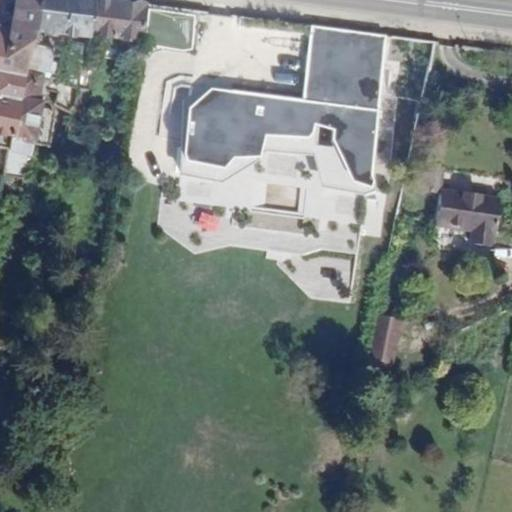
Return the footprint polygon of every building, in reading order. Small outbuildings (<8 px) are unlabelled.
[(37,0),(15,0),(10,30),(7,45),(0,43),(0,95),(17,100),(21,82),(31,31),(37,0)] [(37,0),(31,31),(86,38),(86,35),(91,0),(37,0)] [(143,5),(102,0),(91,0),(86,35),(139,42),(143,5)] [(386,36),(309,25),(299,99),(210,87),(186,106),(170,173),(215,184),(260,150),(306,156),(318,187),(364,193),(386,36)] [(0,43),(7,45),(10,30),(0,28),(0,43)] [(70,111),(65,132),(77,134),(91,78),(94,78),(98,61),(83,58),(70,111)] [(0,147),(6,149),(17,100),(0,95),(0,147)] [(24,153),(35,103),(17,100),(6,149),(24,153)] [(64,134),(61,149),(84,154),(87,139),(64,134)] [(498,196),(439,188),(434,226),(468,230),(466,242),(489,245),(491,233),(493,234),(498,196)] [(370,357),(399,361),(404,315),(375,312),(370,357)]
